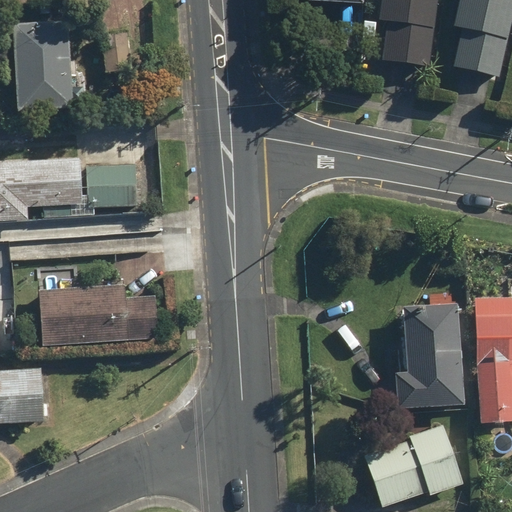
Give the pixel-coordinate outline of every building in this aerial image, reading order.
[(338,6),(355,7),(355,0),(301,0),(301,5),(319,6),(318,25),(337,26),(338,6)] [(374,0),(371,24),(382,26),(376,66),(411,71),(417,32),(422,32),(427,0),(374,0)] [(451,0),(447,31),(453,31),(446,72),(490,78),(496,38),(504,39),(509,0),(451,0)] [(144,2),(102,3),(105,77),(146,75),(144,2)] [(67,51),(66,21),(18,22),(20,112),(81,110),(79,50),(67,51)] [(0,223),(47,225),(48,204),(146,208),(147,164),(93,163),(93,151),(79,151),(78,157),(32,156),(32,159),(0,157),(0,223)] [(134,305),(133,284),(42,288),(44,344),(162,339),(160,304),(134,305)] [(0,356),(8,357),(10,297),(0,297),(0,356)] [(511,297),(471,298),(471,426),(511,425),(511,297)] [(394,308),(396,404),(447,404),(446,307),(394,308)] [(0,425),(53,426),(53,371),(0,370),(0,425)] [(380,511),(420,497),(421,501),(455,487),(433,431),(354,462),(373,511),(380,511)]
